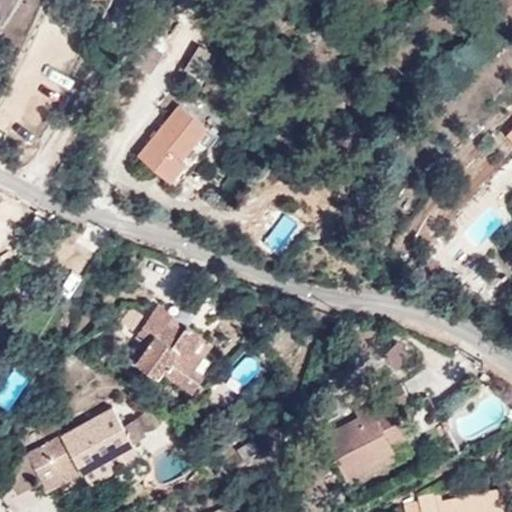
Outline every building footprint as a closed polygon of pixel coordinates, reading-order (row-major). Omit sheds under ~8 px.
[(511,15),(511,0),(495,0),(487,6),(498,25),(511,15)] [(217,102),(231,71),(212,64),(199,94),(217,102)] [(168,112),(175,104),(182,94),(172,86),(158,104),(168,112)] [(174,159),(203,126),(175,104),(168,112),(132,154),(166,180),(179,164),(174,159)] [(8,134),(35,145),(46,119),(19,108),(8,134)] [(214,136),(203,126),(174,159),(179,164),(166,180),(173,186),(214,136)] [(36,236),(24,256),(38,272),(55,257),(36,236)] [(75,292),(87,267),(75,261),(63,286),(75,292)] [(185,326),(185,327),(175,339),(162,328),(166,322),(153,312),(135,338),(147,347),(135,363),(157,379),(162,372),(189,393),(215,358),(204,350),(209,343),(185,326)] [(175,339),(185,327),(171,316),(166,322),(162,328),(175,339)] [(410,356),(395,342),(381,358),(396,372),(410,356)] [(0,403),(11,410),(30,378),(13,368),(0,390),(0,403)] [(366,403),(368,406),(371,413),(358,421),(324,439),(343,474),(390,449),(410,438),(395,409),(409,402),(400,385),(366,403)] [(371,413),(368,406),(354,413),(358,421),(371,413)] [(110,408),(27,455),(42,484),(47,493),(80,475),(86,485),(133,459),(127,449),(132,445),(110,408)] [(151,408),(126,425),(144,452),(169,436),(151,408)] [(253,439),(236,448),(246,468),(264,458),(253,439)] [(394,455),(390,449),(343,474),(346,481),(394,455)] [(42,484),(27,455),(1,469),(17,497),(42,484)] [(289,476),(296,494),(319,480),(309,464),(289,476)] [(511,509),(511,495),(509,479),(498,481),(500,488),(505,511),(511,509)] [(505,511),(500,488),(435,502),(434,497),(416,500),(417,505),(402,508),(402,511),(505,511)]
